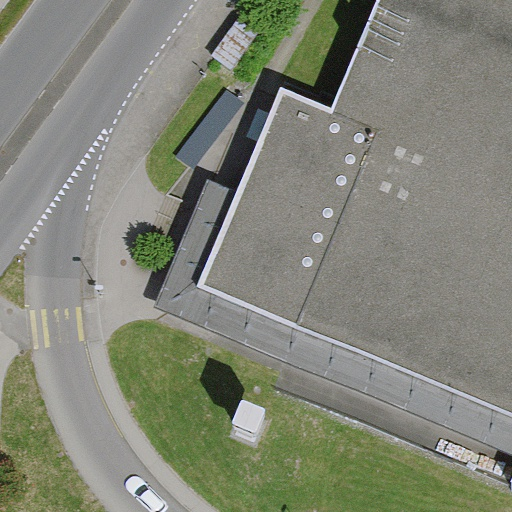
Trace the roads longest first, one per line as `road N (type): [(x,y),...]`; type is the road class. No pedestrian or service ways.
road 1 (secondary): [(146,511),(96,451),(65,375),(57,325),(58,148)]
road 2 (secondary): [(58,148),(157,0)]
road 3 (secondary): [(84,0),(0,102)]
